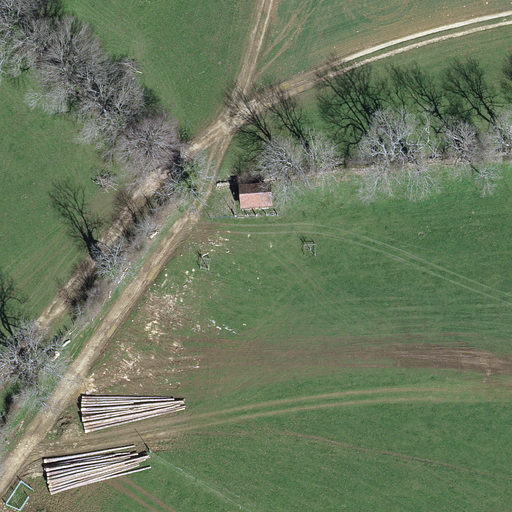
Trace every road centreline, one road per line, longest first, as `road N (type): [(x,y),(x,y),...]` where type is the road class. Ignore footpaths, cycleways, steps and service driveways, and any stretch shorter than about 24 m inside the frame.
road 1 (track): [(511,15),(316,77),(217,124),(162,179),(21,357)]
road 2 (track): [(0,472),(196,200),(217,124)]
